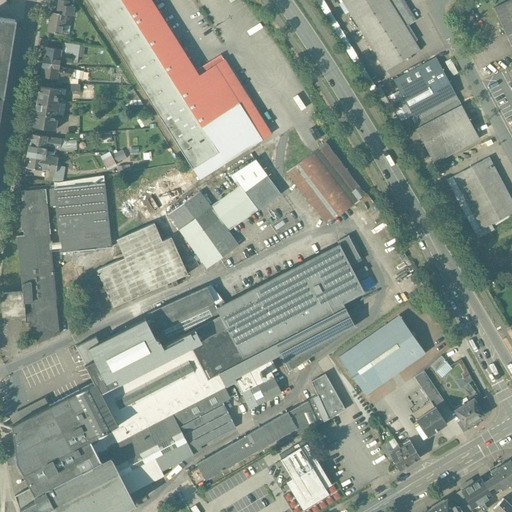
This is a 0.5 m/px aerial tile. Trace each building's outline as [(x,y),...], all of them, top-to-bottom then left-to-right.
[(67,0),(67,1),(61,0),(58,0),(57,13),(51,12),(48,31),(54,32),(54,33),(56,33),(56,32),(63,34),(63,33),(69,34),(70,26),(64,25),(65,15),(66,15),(66,14),(72,15),(75,1),(73,0),(67,0)] [(86,0),(149,100),(196,71),(151,0),(86,0)] [(406,27),(388,0),(341,0),(385,71),(419,50),(420,50),(406,27)] [(388,0),(406,27),(416,21),(403,0),(388,0)] [(511,0),(510,0),(493,8),(511,47),(511,0)] [(0,18),(0,111),(0,109),(1,109),(1,107),(2,100),(15,21),(0,18)] [(79,47),(63,44),(62,50),(62,49),(61,53),(73,55),(72,63),(77,64),(79,47)] [(62,49),(45,47),(44,58),(52,59),(51,67),(59,69),(59,68),(60,61),(61,53),(62,49)] [(73,55),(61,53),(60,61),(72,63),(73,55)] [(436,57),(394,80),(400,90),(442,68),(436,57)] [(52,59),(44,58),(41,76),(57,79),(58,75),(59,69),(51,67),(52,59)] [(196,71),(149,100),(199,179),(262,139),(216,65),(215,65),(212,60),(196,71)] [(70,70),(59,68),(59,69),(58,75),(69,76),(70,70)] [(442,68),(400,90),(414,117),(456,95),(442,68)] [(83,71),(70,70),(69,76),(82,78),(83,71)] [(69,76),(58,75),(57,79),(57,83),(68,83),(69,76)] [(59,89),(39,86),(37,99),(57,103),(58,98),(60,99),(62,90),(59,90),(59,89)] [(137,95),(133,89),(129,90),(130,100),(140,100),(137,95)] [(456,95),(414,117),(416,122),(459,100),(456,95)] [(57,103),(37,99),(35,112),(55,116),(55,111),(58,111),(59,103),(57,103)] [(459,100),(416,122),(414,123),(417,129),(426,124),(462,105),(459,100)] [(462,105),(426,124),(441,152),(441,151),(476,133),(462,105)] [(55,116),(35,112),(32,126),(53,130),(53,129),(55,129),(56,121),(54,120),(55,116)] [(426,124),(417,129),(434,163),(445,158),(441,151),(441,152),(426,124)] [(60,139),(31,134),(29,146),(28,146),(37,148),(36,156),(43,158),(44,155),(45,149),(49,150),(49,148),(58,149),(60,139)] [(365,194),(326,142),(287,171),(326,223),(365,194)] [(44,155),(43,158),(36,156),(37,148),(28,146),(27,155),(25,167),(53,172),(55,173),(56,166),(57,158),(44,155)] [(115,153),(119,160),(127,157),(123,149),(115,153)] [(108,167),(116,163),(110,151),(101,155),(108,167)] [(511,199),(489,157),(447,179),(475,232),(511,212),(511,199)] [(255,159),(232,174),(240,185),(246,192),(268,176),(255,159)] [(185,161),(133,200),(147,219),(199,181),(185,161)] [(61,166),(56,166),(55,173),(53,172),(52,178),(59,179),(61,166)] [(268,176),(246,192),(247,194),(258,209),(280,193),(268,176)] [(104,183),(54,188),(60,252),(111,247),(104,183)] [(240,185),(210,206),(228,231),(258,209),(246,192),(240,185)] [(46,188),(21,191),(22,204),(19,204),(22,231),(24,231),(24,235),(17,235),(23,292),(13,292),(13,291),(11,291),(11,292),(0,293),(1,304),(2,304),(3,316),(25,314),(25,307),(29,307),(29,301),(34,301),(36,322),(31,325),(38,342),(60,333),(49,233),(51,233),(46,188)] [(200,192),(168,214),(207,267),(238,245),(228,231),(210,206),(200,192)] [(154,222),(116,239),(125,257),(97,269),(113,306),(187,273),(171,236),(162,240),(154,222)] [(116,511),(137,501),(127,482),(238,424),(222,394),(231,390),(226,380),(236,375),(253,406),(286,388),(273,363),(287,356),(293,366),(358,319),(351,306),(369,296),(340,242),(220,305),(207,281),(86,345),(98,368),(15,411),(20,445),(38,480),(14,492),(24,511),(116,511)] [(399,315),(339,357),(365,394),(425,352),(414,336),(415,334),(413,331),(410,331),(399,315)] [(441,356),(430,365),(436,371),(447,362),(441,356)] [(443,400),(423,371),(415,377),(431,400),(435,407),(443,400)] [(318,394),(329,419),(346,409),(325,373),(312,379),(318,394)] [(469,374),(463,378),(466,384),(469,383),(472,380),(469,374)] [(476,391),(469,383),(466,384),(463,387),(470,396),(476,391)] [(318,394),(307,400),(318,425),(329,419),(318,394)] [(473,399),(455,410),(465,426),(483,415),(473,399)] [(307,400),(288,411),(296,427),(301,434),(318,425),(307,400)] [(435,407),(431,400),(412,412),(422,426),(417,429),(423,438),(427,435),(428,436),(447,423),(447,422),(446,423),(435,407)] [(288,411),(197,463),(199,466),(206,478),(296,427),(288,411)] [(306,440),(278,456),(290,476),(284,480),(301,510),(331,493),(327,487),(332,484),(306,440)] [(420,457),(410,440),(406,442),(407,444),(401,448),(410,463),(420,457)] [(410,463),(401,448),(395,451),(394,449),(388,452),(399,469),(410,463)] [(511,463),(510,460),(491,472),(501,488),(509,484),(510,486),(511,484),(511,463)] [(199,466),(188,473),(195,484),(206,478),(199,466)] [(481,477),(474,482),(472,479),(460,486),(462,489),(455,494),(463,502),(467,499),(472,506),(474,506),(476,510),(484,506),(482,503),(484,502),(483,500),(492,494),(481,477)] [(452,506),(447,499),(445,500),(443,498),(431,506),(432,507),(428,510),(429,511),(462,511),(460,508),(457,508),(455,504),(452,506)] [(511,511),(511,506),(503,498),(493,508),(496,511),(511,511)]
